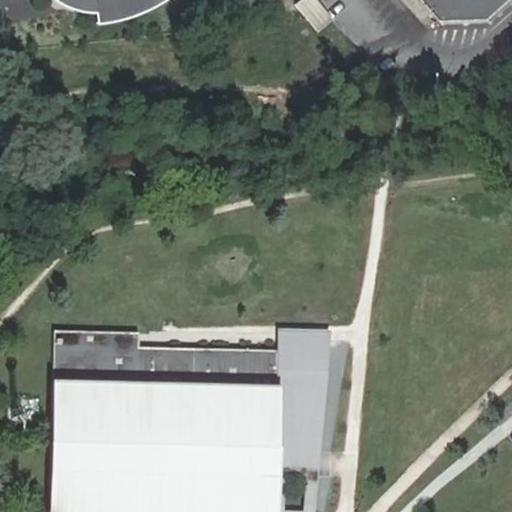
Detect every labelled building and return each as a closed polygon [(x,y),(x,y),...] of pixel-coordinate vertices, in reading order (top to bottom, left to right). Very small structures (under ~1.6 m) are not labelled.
[(100,3),(99,18),(103,18),(112,17),(124,15),(137,12),(144,9),(156,4),(161,0),(76,0),(80,1),(86,2),(91,3),(94,3),(97,3),(100,3)] [(511,0),(420,0),(441,24),(489,23),(511,1),(511,0)] [(95,18),(99,18),(100,3),(97,3),(94,3),(91,3),(91,17),(95,18)] [(120,280),(89,286),(94,308),(125,303),(120,280)] [(136,334),(50,332),(45,511),(272,511),(274,450),(276,351),(268,350),(136,347),(136,334)] [(276,351),(274,450),(318,451),(321,347),(268,345),(268,350),(276,351)] [(306,495),(306,507),(282,507),(282,511),(320,511),(321,495),(306,495)]
